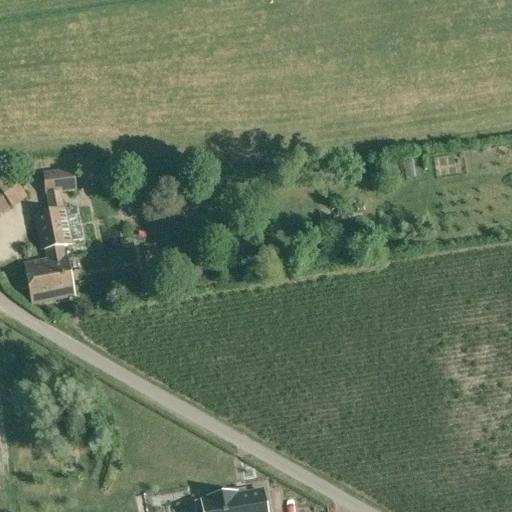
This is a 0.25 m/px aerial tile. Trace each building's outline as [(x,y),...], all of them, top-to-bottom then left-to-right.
[(341,162),(312,168),(314,179),(343,174),(341,162)] [(46,174),(48,195),(77,192),(75,171),(46,174)] [(19,274),(16,278),(17,287),(22,289),(30,288),(33,304),(76,296),(67,257),(65,257),(63,245),(71,244),(64,210),(34,216),(41,250),(47,249),(49,260),(25,265),(27,272),(19,274)] [(194,276),(193,264),(179,265),(179,278),(194,276)] [(207,502),(202,503),(203,511),(264,511),(261,494),(236,498),(236,496),(206,500),(207,502)]
